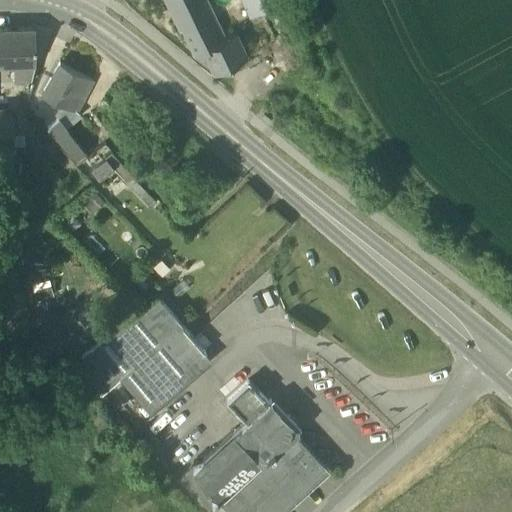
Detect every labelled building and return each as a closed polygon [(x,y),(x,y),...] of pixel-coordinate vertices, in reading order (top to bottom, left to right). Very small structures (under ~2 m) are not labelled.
[(167,0),(163,0),(170,15),(174,13),(167,0)] [(225,37),(207,0),(167,0),(174,13),(170,15),(183,29),(195,53),(204,49),(203,48),(225,37)] [(280,0),(239,0),(249,20),(282,4),(280,0)] [(0,61),(18,61),(34,61),(33,26),(0,26),(0,61)] [(204,49),(215,72),(245,58),(233,33),(225,37),(203,48),(204,49)] [(62,102),(65,104),(66,102),(70,104),(72,99),(69,97),(76,85),(83,74),(61,59),(43,91),(62,102)] [(29,80),(34,61),(18,61),(18,80),(29,80)] [(83,74),(76,85),(85,96),(93,81),(83,74)] [(78,108),(85,96),(76,85),(69,97),(72,99),(70,104),(66,102),(65,104),(76,112),(78,108)] [(62,102),(54,112),(60,119),(66,127),(81,116),(78,112),(78,108),(76,112),(65,104),(62,102)] [(6,106),(0,106),(0,146),(14,146),(13,116),(6,106)] [(48,128),(75,158),(84,152),(66,127),(60,119),(48,128)] [(111,150),(105,155),(115,166),(126,180),(132,175),(111,150)] [(105,155),(90,166),(98,178),(115,166),(105,155)] [(132,175),(126,180),(150,207),(157,201),(132,175)] [(94,191),(81,201),(87,210),(101,199),(94,191)] [(119,377),(143,405),(205,352),(159,297),(76,359),(100,393),(119,377)] [(226,400),(246,422),(248,421),(268,403),(247,380),(226,400)] [(268,403),(248,421),(275,451),(294,434),(298,431),(297,430),(296,431),(270,403),(271,402),(270,401),(268,403)] [(276,452),(275,451),(248,421),(246,422),(192,472),(221,503),(257,469),(276,452)] [(276,452),(257,469),(287,508),(328,471),(294,434),(275,451),(276,452)] [(228,511),(283,511),(287,508),(257,469),(221,503),(228,511)]
